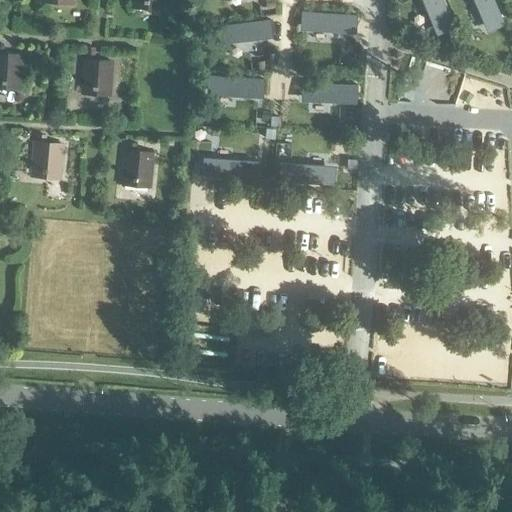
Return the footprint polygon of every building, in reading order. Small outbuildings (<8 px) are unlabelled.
[(132,0),(132,9),(162,11),(163,0),(132,0)] [(453,29),(441,0),(420,0),(434,35),(453,29)] [(505,26),(493,0),(471,0),(487,34),(505,26)] [(360,13),(303,11),(302,31),(359,33),(360,13)] [(273,18),(216,25),(219,45),(275,38),(273,18)] [(0,89),(21,91),(23,54),(7,53),(9,47),(0,45),(0,89)] [(114,60),(83,57),(80,95),(111,97),(114,60)] [(268,78),(211,76),(210,96),(267,97),(268,78)] [(360,84),(303,82),(302,102),(359,104),(360,84)] [(34,140),(33,140),(30,177),(61,181),(64,143),(48,142),(49,136),(35,134),(34,140)] [(125,149),(124,149),(121,185),(151,189),(154,152),(140,151),(141,144),(126,142),(125,149)] [(207,143),(207,163),(264,165),(265,145),(207,143)] [(336,165),(279,161),(278,180),(335,184),(336,165)]
